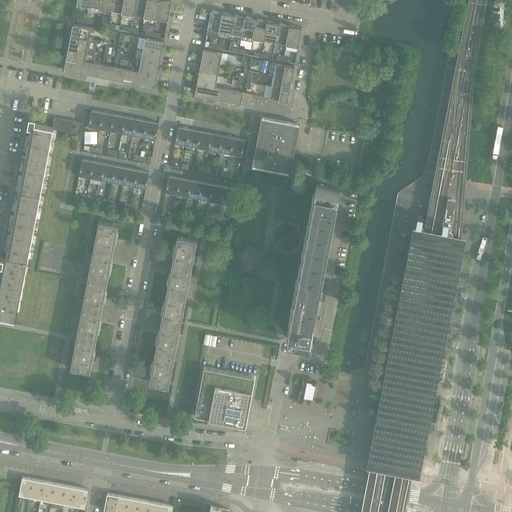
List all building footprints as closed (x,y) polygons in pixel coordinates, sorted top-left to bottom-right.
[(90,0),(89,6),(88,10),(99,12),(100,8),(101,0),(90,0)] [(113,0),(101,0),(100,8),(111,10),(113,0)] [(122,12),(124,0),(113,0),(111,10),(122,12)] [(124,0),(122,12),(122,17),(133,19),(133,14),(136,0),(124,0)] [(148,0),(136,0),(133,14),(145,17),(148,0)] [(160,0),(158,0),(148,0),(145,17),(156,19),(160,0)] [(171,3),(160,0),(156,19),(168,21),(171,3)] [(220,31),(223,13),(211,10),(208,29),(220,31)] [(223,13),(220,31),(219,36),(230,38),(234,15),(223,13)] [(241,40),(246,17),(234,15),(230,38),(241,40)] [(257,19),(246,17),(241,40),(252,42),(253,38),(257,19)] [(268,21),(257,19),(253,38),(264,40),(268,21)] [(276,42),(279,23),(268,21),(264,40),(276,42)] [(287,44),(290,26),(279,23),(276,42),(280,43),(287,44)] [(73,24),(71,35),(89,39),(92,27),(73,24)] [(302,28),(290,26),(287,44),(299,46),(302,28)] [(89,39),(71,35),(69,47),(87,50),(89,39)] [(164,41),(145,38),(143,49),(162,53),(164,41)] [(87,50),(69,47),(67,58),(85,62),(85,61),(87,50)] [(162,53),(143,49),(141,61),(160,64),(162,53)] [(204,49),(202,60),(220,64),(222,53),(204,49)] [(85,62),(67,58),(64,70),(87,74),(90,62),(85,61),(85,62)] [(220,64),(202,60),(200,72),(218,75),(220,64)] [(141,61),(139,71),(139,72),(157,76),(160,64),(141,61)] [(112,66),(90,62),(87,74),(110,78),(112,66)] [(295,66),(272,62),(269,74),(274,74),(292,78),(295,66)] [(135,70),(114,66),(112,66),(110,78),(132,83),(135,70)] [(157,76),(139,72),(139,71),(135,70),(132,83),(155,87),(157,76)] [(218,75),(200,72),(197,83),(216,87),(216,86),(218,75)] [(292,78),(274,74),(272,86),(290,89),(292,78)] [(216,87),(197,83),(195,95),(218,99),(220,87),(216,86),(216,87)] [(290,89),(272,86),(270,98),(288,101),(290,89)] [(243,91),(220,87),(218,99),(241,104),(243,91)] [(103,112),(92,110),(89,126),(89,128),(93,129),(94,127),(100,128),(103,112)] [(103,112),(100,128),(100,130),(104,131),(105,129),(111,130),(114,114),(103,112)] [(114,114),(111,130),(111,132),(115,133),(115,131),(122,132),(125,117),(114,114)] [(36,119),(35,119),(35,117),(31,116),(30,118),(28,127),(34,128),(8,259),(6,259),(6,260),(4,259),(4,258),(0,257),(0,265),(3,266),(3,265),(5,265),(0,290),(0,317),(17,320),(28,261),(29,261),(29,259),(28,259),(54,129),(54,128),(52,128),(35,124),(36,119)] [(291,174),(300,123),(262,116),(252,167),(291,174)] [(54,117),(52,128),(54,128),(54,129),(60,130),(62,119),(54,117)] [(136,119),(125,117),(122,132),(122,134),(126,135),(126,133),(133,135),(136,119)] [(68,120),(62,119),(60,130),(66,132),(68,120)] [(136,119),(133,135),(133,137),(137,137),(137,135),(144,137),(147,121),(136,119)] [(75,121),(68,120),(66,132),(73,133),(75,121)] [(80,134),(82,123),(75,121),(73,133),(80,134)] [(159,123),(147,121),(144,137),(144,139),(148,139),(148,137),(156,139),(159,123)] [(178,127),(175,143),(176,143),(175,145),(180,146),(180,144),(187,145),(190,129),(178,127)] [(190,129),(187,145),(186,147),(191,148),(191,146),(198,147),(201,131),(190,129)] [(212,133),(201,131),(198,147),(197,149),(202,150),(202,148),(209,149),(212,133)] [(223,135),(212,133),(209,149),(208,151),(213,152),(213,150),(220,151),(223,135)] [(223,135),(220,151),(219,153),(224,154),(224,152),(231,153),(234,137),(223,135)] [(245,140),(234,137),(231,153),(230,155),(234,156),(235,154),(242,156),(245,140)] [(94,161),(82,159),(79,175),(80,175),(79,177),(84,178),(84,176),(91,177),(94,161)] [(105,164),(94,161),(91,177),(90,179),(95,180),(95,178),(102,179),(105,164)] [(105,164),(102,179),(101,181),(106,182),(106,180),(113,181),(116,166),(105,164)] [(127,168),(116,166),(113,181),(112,184),(117,184),(117,182),(124,184),(127,168)] [(127,168),(124,184),(123,186),(127,186),(128,184),(135,186),(138,170),(127,168)] [(146,188),(149,172),(138,170),(135,186),(134,188),(138,189),(139,186),(146,188)] [(169,176),(166,192),(166,194),(170,195),(171,193),(177,194),(180,178),(169,176)] [(191,180),(180,178),(177,194),(177,196),(181,197),(182,195),(188,196),(191,180)] [(191,180),(188,196),(188,198),(192,199),(193,197),(199,198),(202,182),(191,180)] [(213,184),(202,182),(199,198),(199,200),(203,201),(204,199),(210,200),(213,184)] [(213,184),(210,200),(210,202),(214,203),(214,201),(221,202),(224,187),(213,184)] [(319,281),(337,189),(317,185),(295,296),(294,305),(287,338),(307,342),(311,323),(314,323),(318,301),(318,298),(324,298),(324,295),(325,286),(321,285),(322,281),(319,281)] [(236,189),(224,187),(221,202),(221,204),(225,205),(225,203),(233,205),(236,189)] [(113,254),(117,235),(118,225),(99,221),(98,227),(95,242),(94,250),(113,254)] [(435,239),(408,233),(372,422),(365,461),(390,466),(435,239)] [(191,269),(196,245),(197,240),(178,236),(174,256),(172,265),(191,269)] [(435,239),(390,466),(416,471),(424,432),(459,243),(435,239)] [(107,283),(111,264),(112,261),(111,260),(113,254),(94,250),(88,280),(107,283)] [(186,299),(191,269),(172,265),(170,275),(169,283),(167,295),(186,299)] [(102,313),(105,293),(106,289),(107,284),(107,283),(88,280),(82,309),(102,313)] [(182,320),(185,304),(186,299),(167,295),(165,302),(164,310),(161,325),(180,328),(182,320)] [(96,342),(100,323),(102,313),(82,309),(77,339),(96,342)] [(174,357),(178,339),(180,328),(161,325),(158,340),(155,354),(174,357)] [(217,340),(217,335),(205,334),(205,344),(210,344),(211,339),(217,340)] [(90,372),(94,352),(96,342),(77,339),(71,368),(90,372)] [(174,357),(155,354),(149,383),(169,387),(170,378),(174,357)] [(204,367),(195,417),(245,426),(246,426),(256,377),(204,367)] [(305,394),(307,379),(307,378),(306,378),(304,377),(303,377),(302,377),(302,378),(299,393),(299,394),(298,395),(298,396),(298,397),(298,398),(298,399),(297,400),(297,401),(297,402),(298,402),(298,403),(299,403),(300,403),(301,403),(302,403),(303,403),(303,402),(303,401),(304,401),(304,400),(304,399),(304,398),(304,397),(304,396),(305,396),(305,395),(305,394)] [(438,413),(441,393),(441,392),(440,392),(438,392),(437,392),(436,392),(432,412),(431,413),(431,415),(431,416),(431,417),(432,417),(435,418),(436,418),(437,418),(437,417),(438,414),(438,413)] [(19,494),(30,497),(34,479),(23,477),(19,494)] [(44,481),(34,479),(30,497),(41,499),(44,481)] [(55,483),(44,481),(41,499),(52,501),(55,483)] [(66,485),(55,483),(52,501),(63,503),(66,485)] [(77,487),(66,485),(63,503),(74,505),(77,487)] [(88,489),(77,487),(74,505),(85,507),(88,489)] [(108,493),(104,511),(110,511),(115,511),(119,495),(108,493)] [(127,511),(130,497),(119,495),(115,511),(127,511)] [(138,511),(141,500),(130,497),(127,511),(138,511)] [(149,511),(152,502),(141,500),(138,511),(149,511)] [(160,511),(162,504),(152,502),(149,511),(160,511)]
